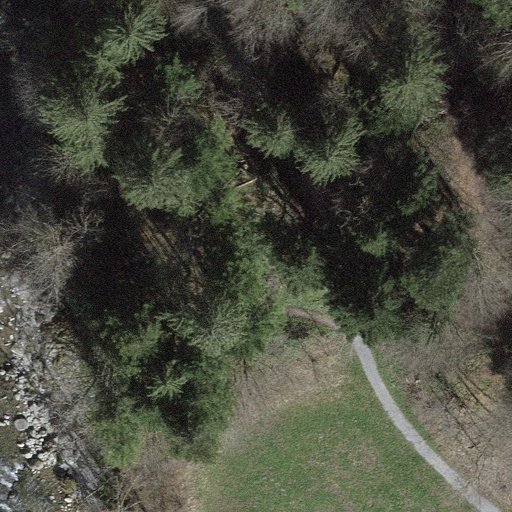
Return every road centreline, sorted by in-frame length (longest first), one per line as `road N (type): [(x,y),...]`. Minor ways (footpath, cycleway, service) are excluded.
road 1 (track): [(491,511),(389,411),(300,169),(216,0)]
road 2 (track): [(511,351),(455,127),(439,0)]
